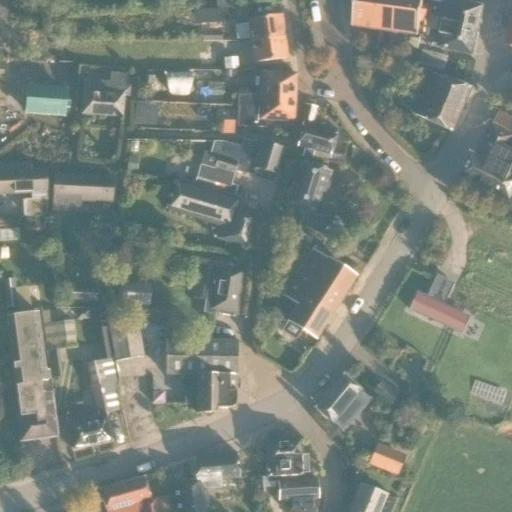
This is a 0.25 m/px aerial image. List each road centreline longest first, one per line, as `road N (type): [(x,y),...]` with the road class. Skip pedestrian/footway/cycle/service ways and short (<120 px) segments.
road 1 (residential): [(284,403),(245,348),(255,267),(307,86)]
road 2 (tertiary): [(0,506),(284,403)]
road 3 (tertiary): [(284,403),(315,378),(363,311),(431,193)]
road 4 (tertiary): [(431,193),(470,122),(491,61)]
road 5 (residential): [(431,193),(361,120),(345,83)]
road 6 (residential): [(330,511),(337,486),(331,457),(284,403)]
